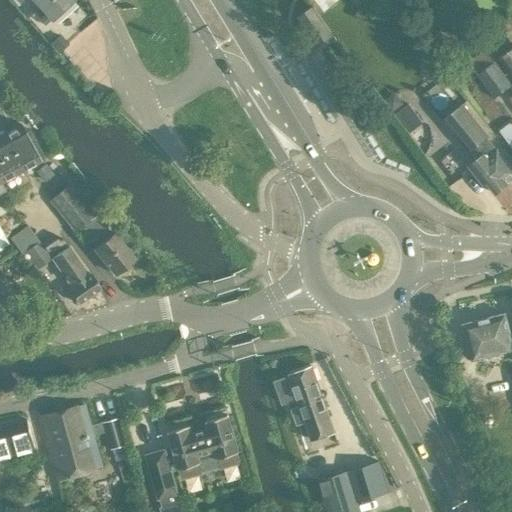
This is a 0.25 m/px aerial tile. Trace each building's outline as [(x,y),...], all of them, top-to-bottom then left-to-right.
[(17,0),(19,2),(20,0),(34,0),(49,16),(51,18),(71,0),(17,0)] [(313,6),(298,16),(312,36),(314,37),(316,41),(318,43),(318,44),(332,34),(313,6)] [(511,75),(511,47),(499,58),(511,75)] [(492,62),(476,74),(495,98),(511,86),(494,63),(493,64),(492,62)] [(506,179),(511,173),(511,169),(485,136),(487,135),(462,104),(443,119),(468,150),(470,149),(477,159),(468,166),(481,183),(485,180),(495,193),(508,182),(506,179)] [(0,136),(0,193),(5,191),(0,182),(41,160),(22,124),(0,136)] [(71,186),(51,202),(76,232),(82,227),(98,247),(94,250),(115,275),(134,259),(113,234),(111,235),(71,186)] [(38,268),(38,267),(52,257),(47,250),(59,242),(53,234),(41,243),(27,224),(10,237),(23,254),(26,252),(38,268)] [(79,304),(100,289),(89,274),(87,275),(68,248),(51,259),(71,287),(68,289),(79,304)] [(0,303),(10,298),(0,280),(0,303)] [(472,361),(474,360),(511,349),(511,338),(505,312),(462,323),(472,361)] [(290,374),(274,379),(282,404),(299,398),(301,404),(290,408),(296,425),(307,422),(308,427),(312,439),(334,431),(330,420),(312,366),(290,374)] [(130,457),(128,449),(120,417),(92,424),(87,405),(39,418),(56,480),(95,469),(95,468),(103,465),(95,435),(105,432),(110,449),(112,449),(115,461),(130,457)] [(165,449),(147,454),(163,511),(179,511),(178,503),(176,504),(173,493),(175,493),(168,469),(177,466),(187,500),(209,493),(206,482),(221,477),(224,489),(247,483),(248,483),(228,415),(168,432),(176,457),(168,460),(165,449)] [(27,419),(0,425),(0,458),(35,450),(27,419)] [(379,460),(348,470),(357,501),(389,491),(379,460)] [(348,470),(317,479),(327,511),(360,511),(357,501),(348,470)] [(18,510),(35,506),(32,494),(15,498),(18,510)]
